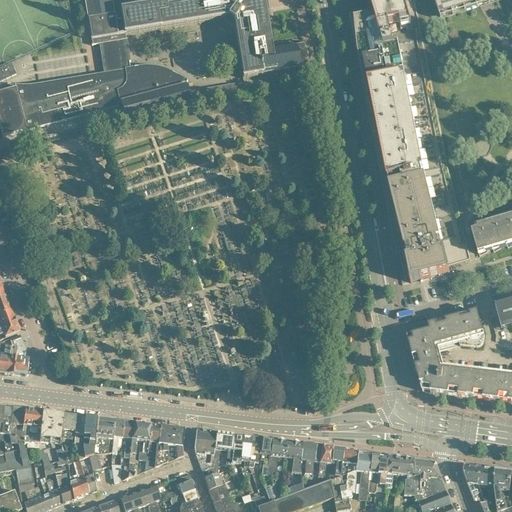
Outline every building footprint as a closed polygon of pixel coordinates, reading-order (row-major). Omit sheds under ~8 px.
[(8,90),(0,92),(0,128),(2,138),(119,107),(118,104),(121,103),(126,122),(190,105),(185,86),(191,84),(175,74),(172,72),(168,71),(164,69),(160,68),(156,67),(152,67),(147,67),(142,67),(138,67),(133,68),(129,69),(125,70),(120,41),(127,40),(126,35),(189,24),(233,17),(234,24),(243,79),(263,76),(263,75),(306,68),(307,68),(307,67),(306,67),(303,48),(290,50),(289,43),(271,45),(267,24),(265,13),(267,12),(264,0),(192,0),(145,8),(134,10),(133,5),(128,6),(127,0),(84,0),(89,24),(91,41),(92,41),(92,45),(91,45),(92,46),(100,45),(105,73),(37,85),(33,85),(29,85),(26,86),(22,86),(18,86),(14,85),(10,85),(7,84),(7,85),(8,90)] [(420,32),(413,0),(369,0),(377,23),(382,40),(420,32)] [(511,0),(434,0),(441,21),(446,19),(450,18),(458,15),(462,14),(470,12),(473,11),(481,8),(487,7),(492,5),(498,3),(505,1),(507,0),(511,0)] [(447,167),(420,32),(382,40),(377,23),(370,24),(369,17),(354,19),(379,148),(381,148),(387,180),(408,175),(410,182),(448,172),(447,167)] [(11,64),(0,69),(0,82),(16,75),(11,64)] [(174,173),(217,161),(205,120),(152,136),(154,144),(142,148),(144,154),(156,150),(158,158),(149,161),(151,168),(171,162),(174,173)] [(125,167),(135,202),(162,194),(160,187),(151,189),(143,162),(125,167)] [(22,165),(17,167),(21,179),(27,177),(22,165)] [(469,257),(448,172),(410,182),(408,175),(387,180),(387,181),(390,180),(391,187),(389,187),(405,251),(406,251),(408,259),(406,260),(411,284),(413,283),(412,282),(420,281),(421,282),(432,280),(431,278),(449,274),(447,267),(470,260),(469,257)] [(479,255),(480,255),(480,254),(511,244),(511,219),(471,232),(478,255),(479,255)] [(511,301),(505,304),(505,305),(497,308),(497,307),(495,308),(496,310),(498,318),(501,328),(503,328),(504,331),(511,328),(511,301)] [(7,302),(0,304),(0,315),(11,312),(10,309),(11,309),(10,306),(9,307),(7,302)] [(0,328),(15,323),(14,319),(14,317),(13,316),(12,313),(11,312),(0,315),(0,328)] [(429,331),(422,333),(409,337),(407,338),(420,385),(421,384),(422,392),(423,392),(430,392),(430,393),(511,402),(511,378),(443,370),(441,368),(435,347),(458,341),(460,347),(476,348),(477,348),(479,348),(480,348),(482,347),(482,346),(483,345),(483,344),(484,343),(484,337),(478,312),(428,326),(429,331)] [(15,323),(0,328),(0,335),(4,334),(5,338),(19,333),(18,330),(19,329),(17,328),(15,323)] [(409,337),(422,333),(421,328),(408,332),(409,337)] [(315,340),(316,343),(318,349),(331,345),(328,336),(315,340)] [(7,376),(17,377),(22,340),(21,339),(12,342),(12,341),(10,342),(11,343),(11,347),(7,376)] [(29,359),(22,340),(17,377),(23,378),(27,375),(29,359)] [(4,357),(0,356),(0,374),(3,375),(5,377),(6,376),(7,376),(11,347),(5,346),(4,357)] [(25,410),(0,407),(0,473),(2,473),(16,471),(16,470),(25,468),(29,468),(24,446),(22,439),(25,410)] [(38,450),(39,443),(42,413),(25,410),(22,439),(24,446),(27,447),(27,448),(38,450)] [(39,440),(39,441),(60,444),(60,439),(61,433),(63,415),(53,414),(42,413),(39,440)] [(63,415),(61,433),(64,433),(63,439),(75,441),(77,417),(63,415)] [(75,441),(74,447),(80,447),(81,440),(79,440),(80,436),(83,436),(86,418),(77,417),(75,441)] [(97,419),(86,418),(83,436),(83,447),(84,454),(85,459),(89,458),(94,457),(97,419)] [(97,419),(94,457),(97,456),(99,456),(111,455),(115,422),(97,419)] [(115,422),(111,455),(117,455),(119,439),(122,440),(124,423),(115,422)] [(124,423),(122,440),(126,440),(123,459),(129,460),(133,424),(124,423)] [(129,460),(135,460),(136,455),(137,447),(136,446),(136,442),(140,442),(142,425),(133,424),(129,460)] [(139,453),(138,461),(146,462),(147,458),(147,453),(149,443),(150,443),(151,426),(142,425),(140,442),(143,442),(142,454),(139,453)] [(149,443),(147,453),(153,453),(153,449),(152,449),(153,443),(159,444),(161,427),(157,427),(153,426),(151,426),(150,443),(149,443)] [(156,445),(155,459),(154,469),(167,464),(172,429),(161,427),(159,444),(159,446),(156,445)] [(172,429),(167,464),(183,458),(182,449),(184,430),(172,429)] [(212,468),(216,434),(196,432),(194,450),(195,455),(201,472),(212,468)] [(216,434),(212,468),(218,466),(219,455),(227,456),(226,465),(231,466),(231,464),(234,437),(216,434)] [(234,437),(231,464),(240,465),(240,462),(243,438),(234,437)] [(240,465),(240,466),(241,468),(248,469),(252,439),(243,438),(240,462),(240,465)] [(252,439),(248,469),(253,469),(254,464),(258,465),(259,456),(261,440),(252,439)] [(261,440),(259,456),(261,457),(260,462),(263,462),(262,476),(268,477),(268,475),(272,441),(263,440),(261,440)] [(272,441),(268,475),(270,475),(270,478),(275,479),(277,463),(279,463),(281,461),(282,459),(285,460),(287,443),(272,441)] [(287,443),(285,460),(292,461),(291,474),(301,476),(300,468),(302,445),(287,443)] [(302,445),(300,468),(304,469),(303,479),(308,479),(312,480),(313,466),(312,466),(312,464),(320,465),(322,447),(312,446),(302,445)] [(320,465),(318,477),(324,478),(326,465),(330,466),(333,448),(322,447),(320,465)] [(329,476),(328,482),(329,482),(341,477),(343,465),(342,464),(343,450),(333,448),(330,466),(335,467),(334,477),(329,476)] [(358,452),(343,450),(342,464),(343,465),(341,477),(356,472),(358,456),(358,455),(358,452)] [(367,493),(371,457),(358,455),(358,456),(356,472),(362,473),(361,482),(358,503),(366,504),(367,493)] [(94,457),(89,458),(93,472),(101,469),(97,456),(94,457)] [(369,474),(367,493),(375,494),(375,492),(379,457),(371,457),(369,474)] [(379,457),(375,492),(384,493),(384,491),(387,458),(384,458),(380,458),(379,457)] [(78,460),(78,458),(65,461),(66,465),(66,466),(73,464),(79,462),(78,460)] [(146,462),(144,474),(154,469),(155,459),(147,458),(146,462)] [(387,458),(384,491),(391,492),(393,477),(397,477),(399,460),(387,458)] [(399,460),(397,477),(407,478),(406,482),(405,482),(403,497),(413,498),(411,478),(414,462),(399,460)] [(76,477),(70,479),(70,488),(74,501),(88,495),(81,468),(79,463),(79,462),(73,464),(76,477)] [(452,511),(445,492),(441,493),(437,482),(441,481),(440,480),(437,470),(435,467),(436,467),(432,464),(414,462),(411,478),(413,498),(414,508),(419,508),(420,511),(452,511)] [(123,473),(122,482),(133,478),(136,477),(136,474),(134,474),(135,466),(128,465),(128,468),(128,474),(123,473)] [(121,467),(111,466),(111,467),(114,485),(120,483),(121,473),(121,467)] [(29,468),(25,468),(28,485),(28,486),(33,485),(34,484),(31,467),(29,468)] [(86,467),(81,468),(88,495),(97,492),(92,477),(89,478),(86,467)] [(25,468),(16,470),(16,471),(19,487),(28,486),(28,485),(25,468)] [(54,471),(53,468),(44,471),(45,477),(55,474),(54,471)] [(218,468),(202,474),(204,480),(217,475),(218,468)] [(479,488),(479,487),(481,470),(464,468),(463,474),(477,511),(496,511),(496,503),(495,494),(488,496),(488,498),(483,498),(479,488)] [(495,471),(481,470),(479,487),(487,488),(488,496),(495,494),(494,492),(495,471)] [(511,484),(511,475),(511,473),(495,471),(494,492),(495,494),(496,503),(496,511),(511,511),(511,508),(509,510),(505,502),(507,501),(507,500),(505,498),(510,498),(511,484)] [(341,477),(329,482),(335,509),(335,511),(341,511),(348,511),(350,511),(348,499),(351,498),(351,493),(354,494),(356,473),(356,472),(341,477)] [(66,475),(55,477),(56,480),(58,490),(62,506),(72,502),(68,486),(66,475)] [(217,475),(204,480),(208,491),(224,486),(226,485),(226,484),(229,483),(227,478),(225,479),(224,476),(219,478),(217,475)] [(180,491),(167,495),(169,501),(195,491),(190,476),(176,480),(180,491)] [(45,478),(40,480),(41,484),(46,496),(41,497),(44,511),(47,511),(53,510),(50,494),(45,482),(45,481),(45,478)] [(45,481),(45,482),(50,494),(53,510),(62,506),(58,490),(56,480),(51,482),(50,480),(45,481)] [(325,484),(312,489),(313,492),(315,503),(328,500),(326,487),(325,484)] [(302,485),(286,491),(287,498),(303,492),(302,485)] [(224,486),(208,491),(211,500),(213,501),(214,502),(239,493),(238,490),(229,493),(230,495),(228,496),(224,486)] [(273,486),(265,489),(267,496),(270,504),(279,501),(273,486)] [(147,491),(154,511),(159,511),(159,509),(163,507),(156,487),(147,491)] [(35,511),(44,511),(41,497),(38,499),(34,489),(29,491),(33,502),(35,511)] [(312,489),(299,494),(300,497),(302,506),(315,503),(313,492),(312,489)] [(35,511),(33,502),(29,491),(24,493),(28,503),(24,504),(25,511),(35,511)] [(138,494),(143,507),(147,506),(149,511),(154,511),(147,491),(138,494)] [(195,491),(169,501),(171,506),(180,502),(181,506),(185,505),(197,501),(197,500),(199,500),(195,491)] [(4,496),(10,511),(19,511),(22,511),(21,509),(14,492),(4,496)] [(215,511),(217,511),(232,507),(229,498),(239,494),(239,493),(214,502),(213,503),(215,511)] [(129,497),(134,511),(139,511),(139,509),(143,507),(138,494),(129,497)] [(299,494),(286,499),(290,510),(302,506),(300,497),(299,494)] [(10,511),(4,496),(0,497),(0,511),(10,511)] [(267,496),(260,498),(263,507),(270,504),(267,496)] [(134,511),(129,497),(120,500),(124,511),(134,511)] [(250,497),(242,500),(244,506),(250,503),(252,502),(251,500),(250,497)] [(259,497),(251,500),(252,502),(254,502),(257,509),(263,507),(260,498),(259,497)] [(286,499),(273,504),(276,511),(284,511),(290,510),(286,499)] [(181,506),(179,511),(193,511),(202,509),(200,505),(198,504),(197,501),(185,505),(181,506)] [(118,511),(115,502),(107,505),(109,511),(118,511)]
